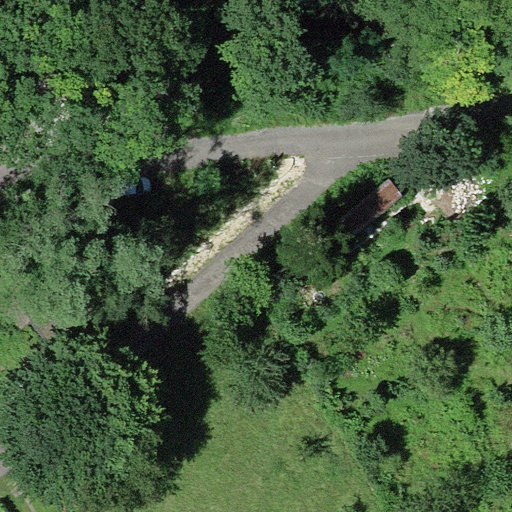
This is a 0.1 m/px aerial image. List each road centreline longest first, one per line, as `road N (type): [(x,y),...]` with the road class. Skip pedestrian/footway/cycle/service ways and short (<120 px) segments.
road 1 (track): [(0,179),(511,109)]
road 2 (track): [(386,123),(0,453)]
road 3 (track): [(0,39),(85,162)]
